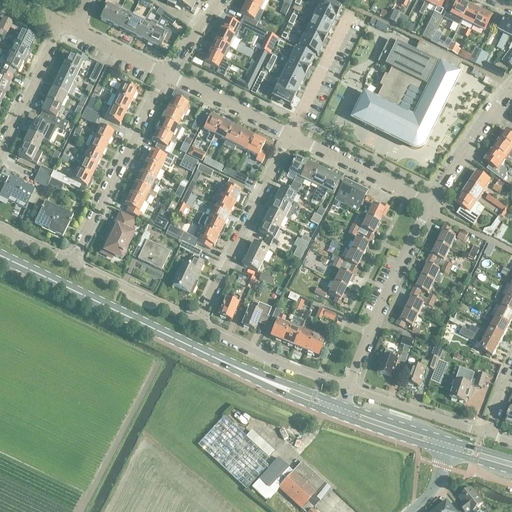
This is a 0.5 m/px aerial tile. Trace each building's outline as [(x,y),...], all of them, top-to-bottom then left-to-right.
[(146,0),(143,6),(151,10),(153,4),(152,3),(146,0)] [(190,13),(196,0),(164,0),(164,1),(168,2),(166,4),(174,8),(176,6),(190,13)] [(246,0),(245,3),(259,10),(263,0),(246,0)] [(282,8),(287,11),(290,6),(292,0),(285,0),(284,3),(282,8)] [(340,9),(321,0),(316,0),(313,8),(335,19),(340,9)] [(423,16),(428,5),(430,0),(417,0),(424,3),(419,14),(423,16)] [(435,32),(442,18),(440,16),(442,11),(440,10),(444,0),(430,0),(428,5),(436,9),(421,37),(431,42),(435,32)] [(457,1),(451,12),(446,10),(442,18),(459,27),(461,22),(469,6),(457,1)] [(245,3),(239,14),(243,16),(241,21),(255,28),(257,23),(258,23),(263,12),(259,10),(245,3)] [(112,26),(120,10),(121,7),(115,4),(114,7),(108,4),(100,20),(112,26)] [(461,22),(472,27),(480,12),(469,6),(461,22)] [(155,14),(160,17),(164,12),(159,8),(155,14)] [(330,29),(335,19),(313,8),(308,18),(312,20),(330,29)] [(127,11),(126,14),(125,14),(126,12),(120,10),(112,26),(124,32),(133,14),(127,11)] [(391,10),(386,21),(392,24),(397,13),(391,10)] [(164,12),(160,17),(172,26),(176,21),(164,12)] [(480,12),(472,27),(483,33),(491,17),(480,12)] [(133,13),(133,14),(124,32),(136,37),(144,21),(145,19),(133,13)] [(496,48),(501,51),(508,38),(511,29),(511,18),(510,18),(509,19),(504,17),(497,32),(502,35),(496,48)] [(0,23),(0,36),(1,37),(3,32),(7,34),(12,23),(3,18),(0,23)] [(234,37),(236,32),(242,35),(245,30),(252,33),(255,28),(241,21),(239,26),(225,19),(220,30),(234,37)] [(136,37),(147,43),(155,27),(157,23),(151,20),(149,24),(144,21),(136,37)] [(330,29),(312,20),(308,28),(326,37),(330,29)] [(304,26),(299,36),(301,37),(321,47),(322,46),(323,47),(327,39),(326,38),(326,37),(308,28),(304,26)] [(162,30),(156,27),(155,27),(147,43),(159,49),(163,41),(167,43),(172,32),(163,28),(162,30)] [(511,29),(508,38),(511,39),(511,42),(509,49),(509,50),(501,60),(511,68),(511,29)] [(228,48),(234,37),(220,30),(214,41),(228,48)] [(13,37),(11,41),(11,42),(14,43),(29,50),(34,39),(20,32),(17,38),(13,37)] [(436,45),(438,41),(441,35),(435,32),(431,42),(436,45)] [(481,37),(476,35),(473,41),(472,43),(476,45),(477,43),(478,44),(481,37)] [(317,56),(321,47),(301,37),(297,46),(317,56)] [(352,120),(382,135),(409,148),(410,149),(411,149),(412,149),(413,149),(414,150),(415,150),(416,150),(417,149),(418,149),(419,149),(420,149),(420,148),(421,148),(422,147),(423,146),(424,145),(424,144),(440,113),(459,75),(456,73),(461,63),(440,52),(419,42),(419,43),(414,53),(388,40),(377,63),(391,70),(387,77),(384,76),(379,87),(382,88),(375,101),(364,95),(352,120)] [(223,59),(228,48),(214,41),(209,52),(223,59)] [(9,54),(23,61),(29,50),(14,43),(9,54)] [(458,49),(459,47),(451,43),(448,51),(458,56),(460,50),(458,49)] [(291,48),(286,57),(309,68),(313,59),(295,50),(291,48)] [(468,61),(474,64),(481,51),(475,48),(468,61)] [(488,55),(481,51),(474,64),(482,68),(488,55)] [(1,71),(12,77),(15,72),(18,73),(23,61),(9,54),(4,52),(2,57),(6,59),(3,66),(1,71)] [(205,56),(202,62),(204,63),(204,64),(203,66),(208,69),(210,66),(218,70),(223,59),(209,52),(207,57),(205,56)] [(68,56),(63,67),(78,74),(83,63),(85,64),(87,59),(76,53),(73,58),(68,56)] [(286,57),(281,67),(286,69),(304,78),(304,77),(305,78),(309,70),(308,69),(309,68),(286,57)] [(493,66),(491,72),(502,78),(505,72),(493,66)] [(72,85),(78,74),(63,67),(57,78),(72,85)] [(106,67),(103,73),(96,87),(102,90),(112,70),(106,67)] [(95,83),(101,71),(94,68),(89,80),(95,83)] [(304,78),(286,69),(281,78),(299,87),(304,78)] [(473,69),(471,75),(482,80),(484,75),(473,69)] [(10,82),(12,77),(1,71),(0,73),(0,91),(5,94),(11,83),(10,82)] [(67,97),(72,85),(57,78),(52,89),(67,97)] [(299,87),(281,78),(277,87),(295,95),(299,87)] [(492,81),(485,78),(482,83),(489,87),(492,81)] [(248,92),(250,87),(237,80),(234,85),(248,92)] [(112,89),(110,94),(115,97),(130,104),(136,93),(134,93),(136,89),(123,82),(121,86),(120,86),(117,92),(112,89)] [(88,85),(85,92),(90,94),(93,87),(88,85)] [(277,87),(275,85),(270,96),(278,100),(276,102),(283,105),(284,103),(290,106),(295,95),(277,87)] [(61,108),(67,97),(52,89),(47,100),(61,108)] [(87,98),(82,96),(79,103),(84,105),(87,98)] [(125,115),(130,104),(115,97),(110,108),(125,115)] [(188,110),(186,110),(189,105),(173,98),(168,109),(183,117),(184,117),(188,110)] [(39,118),(51,123),(65,130),(68,123),(56,118),(61,108),(47,100),(41,112),(42,112),(39,118)] [(82,110),(77,107),(74,114),(79,116),(82,110)] [(86,108),(83,113),(97,120),(99,115),(86,108)] [(104,118),(105,119),(119,126),(125,115),(110,108),(104,118)] [(183,117),(168,109),(163,119),(178,127),(183,117)] [(201,122),(206,114),(200,111),(196,119),(201,122)] [(95,131),(93,137),(108,145),(113,134),(95,125),(97,120),(83,113),(81,118),(94,125),(92,130),(95,131)] [(206,141),(210,143),(211,143),(214,136),(221,121),(210,116),(203,131),(209,134),(206,141)] [(51,123),(39,118),(37,123),(34,122),(28,133),(43,140),(49,128),(51,123)] [(181,129),(178,127),(163,119),(157,130),(176,139),(179,134),(181,129)] [(225,142),(232,126),(221,121),(214,136),(225,142)] [(236,147),(243,132),(232,126),(225,142),(236,147)] [(154,148),(158,150),(164,153),(170,143),(173,145),(176,139),(157,130),(151,141),(157,144),(154,148)] [(499,139),(499,141),(499,142),(511,150),(511,135),(506,131),(503,135),(501,136),(499,139)] [(243,132),(236,147),(246,152),(254,137),(243,132)] [(38,151),(43,140),(28,133),(23,144),(38,151)] [(93,137),(87,148),(102,156),(108,145),(93,137)] [(266,155),(260,152),(265,143),(254,137),(246,152),(257,158),(255,161),(261,164),(266,155)] [(506,162),(511,152),(511,150),(499,142),(492,152),(506,162)] [(42,153),(38,151),(23,144),(17,156),(36,165),(42,153)] [(65,150),(71,153),(73,148),(68,145),(65,150)] [(102,156),(87,148),(82,159),(97,166),(102,156)] [(188,155),(201,161),(205,154),(191,148),(188,155)] [(151,151),(146,162),(161,170),(164,164),(170,167),(174,158),(164,153),(158,150),(156,154),(151,151)] [(55,151),(52,158),(53,159),(57,161),(60,154),(55,151)] [(502,167),(506,162),(492,152),(484,162),(490,165),(486,170),(503,182),(507,177),(506,176),(507,175),(506,170),(502,167)] [(182,161),(195,168),(198,162),(185,156),(182,161)] [(80,164),(77,170),(91,177),(97,166),(82,159),(78,157),(75,161),(80,164)] [(289,189),(293,191),(307,163),(302,161),(302,160),(298,157),(297,158),(296,158),(288,173),(296,177),(289,189)] [(212,168),(214,163),(205,158),(202,164),(212,168)] [(195,168),(182,161),(179,167),(192,173),(195,168)] [(141,166),(138,172),(140,173),(156,180),(161,170),(146,162),(143,167),(141,166)] [(214,163),(212,168),(221,173),(223,167),(214,163)] [(293,191),(297,193),(301,186),(304,181),(310,184),(318,169),(317,168),(317,167),(313,165),(312,166),(307,163),(293,191)] [(191,181),(196,184),(201,173),(210,178),(213,172),(199,165),(191,181)] [(38,173),(50,178),(53,172),(41,167),(38,173)] [(222,173),(231,178),(234,172),(225,168),(222,173)] [(314,205),(329,174),(318,169),(310,184),(317,188),(315,193),(310,203),(314,205)] [(53,172),(50,178),(63,185),(69,187),(70,185),(78,190),(80,186),(89,190),(92,183),(89,182),(91,177),(77,170),(71,180),(53,172)] [(247,179),(234,172),(231,178),(244,184),(247,179)] [(46,187),(47,185),(50,178),(38,173),(34,181),(46,187)] [(140,173),(135,184),(153,192),(155,187),(157,187),(159,182),(156,180),(140,173)] [(477,173),(470,184),(484,193),(491,183),(477,173)] [(319,204),(323,196),(326,192),(333,196),(341,180),(339,179),(339,178),(335,176),(335,177),(329,174),(314,205),(318,207),(319,204)] [(28,203),(34,191),(35,190),(8,177),(8,178),(11,179),(8,185),(5,184),(0,194),(0,197),(8,201),(10,197),(27,205),(28,203)] [(60,191),(63,185),(50,178),(47,185),(60,191)] [(247,179),(244,184),(253,189),(257,182),(248,178),(247,179)] [(186,192),(190,195),(196,184),(191,181),(186,192)] [(346,206),(355,187),(344,181),(340,190),(334,201),(346,206)] [(215,194),(235,203),(240,192),(226,185),(221,183),(215,194)] [(135,184),(129,195),(144,203),(146,203),(149,197),(154,199),(157,194),(153,192),(135,184)] [(463,194),(477,203),(484,193),(470,184),(467,188),(465,188),(463,192),(463,194)] [(492,190),(498,194),(501,189),(495,186),(492,190)] [(355,187),(346,206),(357,212),(366,193),(355,187)] [(277,194),(274,200),(290,208),(295,210),(298,205),(293,203),(296,196),(280,188),(279,190),(277,194)] [(34,191),(28,203),(41,209),(40,210),(42,211),(35,225),(49,231),(59,211),(46,205),(49,198),(34,191)] [(185,206),(190,195),(186,192),(181,203),(185,206)] [(215,207),(229,214),(235,203),(215,194),(214,193),(212,199),(217,202),(215,207)] [(476,212),(480,206),(477,203),(463,194),(456,205),(461,208),(457,215),(474,226),(481,215),(476,212)] [(122,205),(124,206),(129,209),(127,213),(138,218),(140,214),(139,213),(144,203),(129,195),(127,200),(125,199),(122,205)] [(366,196),(364,201),(371,205),(371,204),(372,205),(366,217),(378,223),(383,214),(385,215),(389,207),(373,200),(366,196)] [(486,200),(492,204),(492,203),(494,205),(496,201),(494,200),(495,200),(489,196),(486,200)] [(271,203),(268,209),(269,210),(269,211),(285,218),(290,208),(274,200),(272,204),(271,203)] [(166,213),(171,216),(177,205),(171,202),(166,213)] [(181,203),(175,214),(180,217),(185,206),(181,203)] [(229,214),(215,207),(208,204),(206,209),(210,211),(208,217),(224,225),(229,214)] [(314,214),(312,218),(320,222),(322,218),(321,218),(325,211),(319,208),(316,215),(314,214)] [(59,211),(49,231),(62,238),(68,224),(70,224),(70,223),(69,223),(72,217),(59,211)] [(266,216),(264,222),(279,230),(285,218),(269,211),(268,212),(267,212),(265,216),(266,216)] [(171,216),(166,213),(162,219),(157,217),(153,225),(164,231),(171,216)] [(128,233),(135,221),(122,214),(116,227),(114,226),(101,253),(111,258),(113,256),(120,259),(132,235),(128,233)] [(203,215),(200,220),(205,222),(202,228),(219,236),(219,235),(221,236),(224,231),(221,230),(224,225),(208,217),(203,215)] [(359,229),(357,233),(365,237),(372,241),(376,234),(373,233),(378,223),(366,217),(360,229),(359,229)] [(490,237),(501,222),(502,220),(498,217),(491,228),(484,230),(482,233),(490,237)] [(320,222),(312,218),(310,222),(308,227),(315,230),(317,226),(318,226),(320,222)] [(260,226),(258,231),(259,231),(258,233),(266,237),(264,242),(276,248),(279,243),(274,240),(279,230),(264,222),(261,227),(260,226)] [(350,229),(357,233),(359,229),(352,225),(350,229)] [(169,226),(165,234),(178,241),(180,239),(183,233),(169,226)] [(219,236),(202,228),(198,226),(193,237),(198,240),(196,243),(210,250),(212,247),(213,247),(219,236)] [(438,244),(450,250),(456,238),(449,234),(451,230),(444,226),(440,234),(442,235),(438,244)] [(355,238),(357,233),(350,229),(347,234),(355,238)] [(137,247),(142,249),(137,260),(161,271),(170,252),(147,241),(150,235),(144,232),(137,247)] [(311,240),(310,240),(305,237),(303,236),(300,240),(308,244),(311,240)] [(372,241),(365,237),(363,241),(356,238),(350,250),(362,256),(367,246),(369,248),(372,241)] [(308,244),(300,240),(297,238),(293,246),(297,248),(292,256),(300,260),(308,244)] [(250,249),(247,254),(263,262),(268,251),(274,254),(276,248),(264,242),(261,247),(253,243),(252,245),(251,244),(249,248),(250,249)] [(491,256),(495,245),(489,243),(485,254),(491,256)] [(187,244),(184,251),(199,258),(202,251),(187,244)] [(445,263),(444,262),(450,250),(438,244),(433,254),(431,253),(428,260),(439,265),(443,267),(451,271),(453,266),(445,262),(445,263)] [(335,258),(333,262),(356,273),(359,266),(357,265),(362,256),(350,250),(344,262),(335,258)] [(243,259),(241,263),(243,264),(242,266),(257,274),(263,262),(247,254),(245,260),(243,259)] [(196,282),(194,280),(202,263),(191,257),(187,266),(182,264),(172,286),(190,295),(196,282)] [(422,277),(434,283),(440,271),(437,270),(439,265),(428,260),(424,267),(426,267),(422,277)] [(511,273),(511,265),(503,261),(500,266),(501,267),(503,268),(511,273)] [(333,283),(346,289),(350,279),(352,280),(356,273),(333,262),(331,267),(339,271),(333,283)] [(448,275),(451,271),(443,267),(441,272),(448,275)] [(510,279),(511,275),(511,273),(503,268),(500,274),(510,279)] [(271,286),(274,279),(261,274),(258,280),(271,286)] [(250,290),(255,279),(249,276),(244,287),(250,290)] [(415,286),(412,293),(419,296),(421,292),(428,295),(434,283),(422,277),(417,287),(415,286)] [(341,298),(346,289),(333,283),(327,295),(335,298),(332,303),(340,306),(343,299),(341,298)] [(281,296),(283,290),(278,288),(275,294),(281,296)] [(326,294),(316,288),(314,293),(324,298),(326,294)] [(406,310),(418,316),(424,304),(432,308),(434,304),(427,300),(419,296),(412,293),(409,300),(410,301),(406,310)] [(225,299),(218,316),(220,317),(219,318),(224,320),(225,319),(231,321),(238,304),(237,304),(240,298),(234,295),(232,301),(225,299)] [(430,295),(427,300),(434,304),(437,299),(430,295)] [(511,314),(511,300),(507,298),(502,309),(511,314)] [(304,302),(298,300),(294,309),(300,311),(304,302)] [(249,308),(241,326),(243,326),(243,328),(247,329),(248,328),(254,331),(257,323),(264,326),(268,317),(271,309),(258,304),(255,311),(249,308)] [(323,317),(325,311),(319,308),(315,318),(321,320),(323,317)] [(496,319),(510,327),(511,322),(511,314),(502,309),(499,313),(489,308),(486,314),(490,316),(496,319)] [(277,321),(270,337),(275,340),(275,341),(279,343),(280,342),(282,342),(289,325),(283,323),(285,317),(280,315),(281,312),(275,309),(271,319),(277,321)] [(406,310),(401,320),(399,319),(396,326),(403,329),(405,325),(413,328),(418,316),(406,310)] [(335,315),(325,311),(323,317),(333,321),(335,315)] [(490,330),(504,337),(510,327),(496,319),(490,330)] [(289,325),(282,342),(287,344),(287,346),(291,348),(292,347),(294,347),(302,329),(289,324),(289,325)] [(302,329),(294,347),(295,348),(295,349),(299,351),(300,350),(306,352),(313,336),(314,334),(302,329)] [(418,337),(421,332),(414,329),(412,334),(418,337)] [(504,337),(490,330),(485,340),(499,347),(504,337)] [(313,336),(306,352),(307,353),(307,354),(311,356),(312,355),(317,357),(324,341),(326,335),(321,333),(319,338),(313,336)] [(493,359),(498,348),(499,347),(485,340),(479,337),(475,335),(472,340),(482,346),(479,352),(493,359)] [(439,360),(443,350),(444,349),(435,346),(431,356),(429,363),(422,360),(419,368),(412,365),(406,383),(419,388),(425,371),(426,371),(427,369),(433,371),(437,359),(439,360)] [(378,374),(391,378),(397,361),(405,364),(410,349),(404,347),(400,358),(393,355),(394,354),(385,351),(384,357),(382,356),(379,364),(381,365),(378,374)] [(439,361),(430,381),(439,385),(448,365),(439,361)] [(475,375),(460,370),(450,399),(466,404),(467,399),(469,400),(472,391),(470,390),(472,386),(471,385),(482,389),(487,376),(479,374),(476,381),(473,380),(475,375)] [(197,445),(246,490),(268,467),(263,462),(268,458),(224,417),(197,445)] [(266,502),(278,489),(292,472),(288,469),(289,468),(278,459),(251,488),(266,502)] [(303,511),(310,511),(312,510),(313,508),(307,502),(324,484),(301,463),(292,472),(278,489),(301,510),(303,511)] [(463,511),(478,511),(479,511),(477,509),(483,504),(471,489),(460,497),(464,504),(460,507),(463,511)] [(436,511),(454,511),(447,503),(436,511)]
